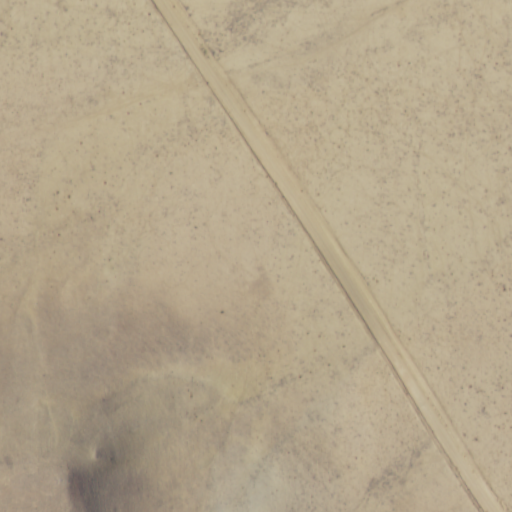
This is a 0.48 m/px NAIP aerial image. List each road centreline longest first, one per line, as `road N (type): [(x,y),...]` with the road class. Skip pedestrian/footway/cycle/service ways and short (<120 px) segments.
road 1 (tertiary): [(165,0),(282,177),(418,511)]
road 2 (track): [(479,511),(511,210)]
